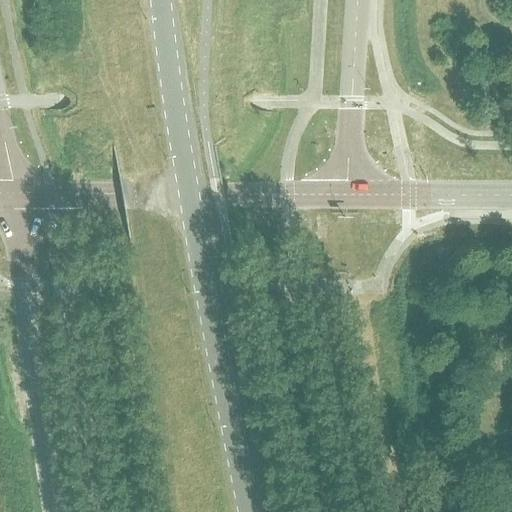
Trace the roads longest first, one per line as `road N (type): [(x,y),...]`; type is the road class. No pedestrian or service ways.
road 1 (unclassified): [(247,511),(178,144),(161,0)]
road 2 (secondary): [(11,193),(345,195)]
road 3 (secondary): [(53,511),(11,193)]
road 4 (unclassified): [(345,195),(356,0)]
road 5 (secondary): [(345,195),(511,196)]
